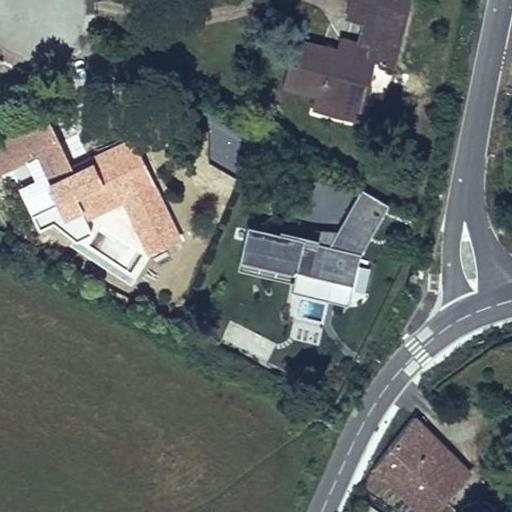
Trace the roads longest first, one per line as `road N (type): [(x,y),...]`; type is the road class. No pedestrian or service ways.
road 1 (tertiary): [(463,318),(433,336),(382,393),(322,511)]
road 2 (tertiary): [(503,0),(463,214)]
